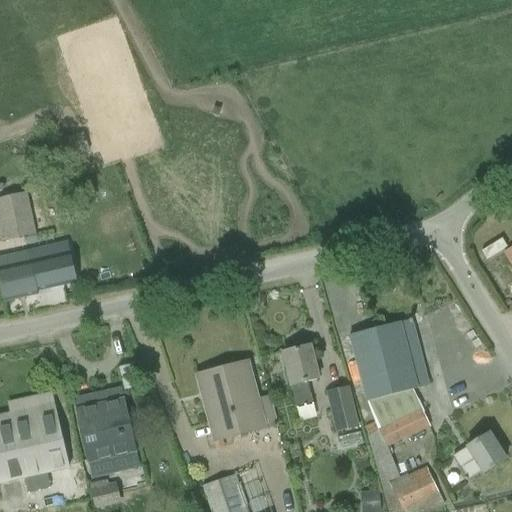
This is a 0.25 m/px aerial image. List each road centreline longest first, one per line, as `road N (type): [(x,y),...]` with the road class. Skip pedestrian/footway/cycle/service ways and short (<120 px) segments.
road 1 (unclassified): [(445,234),(0,325)]
road 2 (unclassified): [(511,360),(445,234)]
